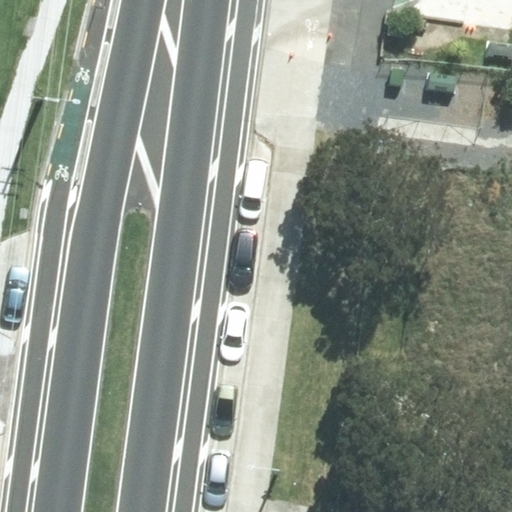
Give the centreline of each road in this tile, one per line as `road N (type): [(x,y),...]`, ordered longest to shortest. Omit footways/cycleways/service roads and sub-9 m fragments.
road 1 (secondary): [(45,511),(87,206),(164,0)]
road 2 (secondary): [(185,0),(181,222),(145,511)]
